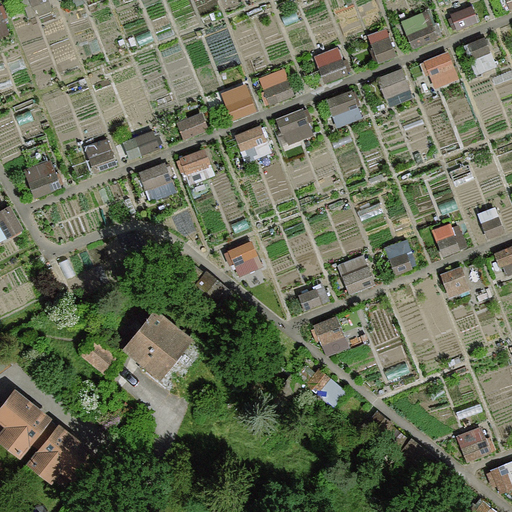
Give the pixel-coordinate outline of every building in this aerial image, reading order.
[(452,47),(427,56),(438,86),(463,77),(452,47)] [(237,118),(263,109),(251,79),(226,89),(237,118)] [(290,140),(317,128),(307,104),(280,115),(290,140)] [(248,150),(271,143),(266,123),(242,130),(248,150)] [(231,247),(242,273),(267,262),(256,237),(231,247)] [(508,271),(511,270),(511,243),(500,247),(508,271)] [(158,308),(124,349),(162,380),(195,338),(158,308)] [(123,359),(96,338),(82,356),(109,377),(123,359)] [(54,419),(15,388),(0,407),(0,422),(6,428),(0,434),(0,443),(21,460),(33,445),(52,421),(54,419)] [(59,427),(52,421),(33,445),(40,450),(59,427)] [(98,455),(61,425),(59,427),(40,450),(27,465),(52,486),(63,473),(75,483),(98,455)]
